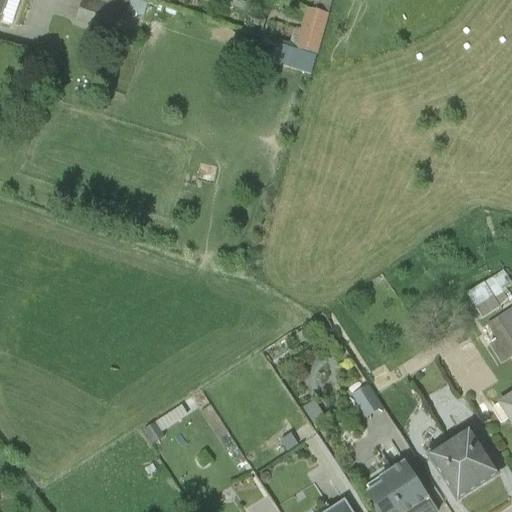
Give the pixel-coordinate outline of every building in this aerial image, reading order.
[(0,0),(0,23),(1,24),(1,22),(11,26),(19,0),(0,0)] [(93,0),(81,0),(74,23),(109,35),(117,9),(143,17),(147,4),(135,0),(129,0),(130,0),(128,0),(95,0),(96,1),(93,0)] [(314,0),(312,10),(328,15),(331,0),(314,0)] [(288,47),(316,56),(328,15),(312,10),(306,8),(300,31),(293,29),(288,47)] [(316,56),(288,47),(275,43),(269,63),(310,76),(316,56)] [(503,271),(466,294),(482,319),(499,307),(507,300),(501,291),(511,285),(503,271)] [(496,318),(511,343),(511,310),(511,309),(496,318)] [(511,357),(511,343),(496,318),(485,325),(495,341),(488,346),(500,365),(511,357)] [(293,338),(287,342),(292,349),(310,338),(305,330),(300,333),(299,332),(292,336),(293,338)] [(367,386),(350,397),(365,419),(382,408),(367,386)] [(511,392),(498,401),(511,423),(511,392)] [(313,401),(302,409),(313,425),(325,417),(313,401)] [(181,405),(142,431),(151,445),(163,438),(160,433),(187,415),(181,405)] [(498,475),(468,429),(448,441),(477,488),(498,475)] [(290,435),(278,443),(286,453),(297,445),(290,435)] [(427,453),(457,501),(477,488),(448,441),(427,453)] [(435,511),(404,464),(364,489),(379,511),(408,511),(411,510),(412,511),(435,511)] [(349,511),(343,502),(327,511),(349,511)]
